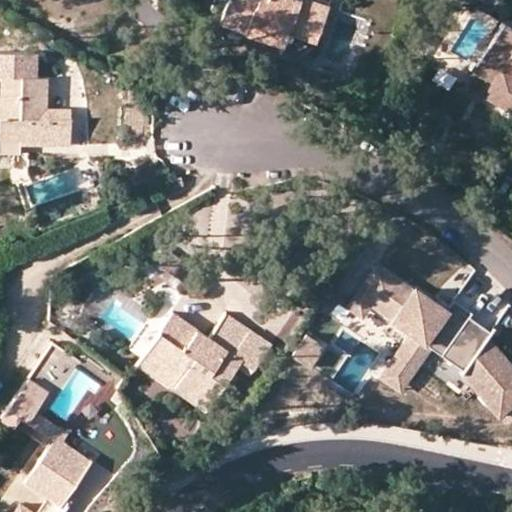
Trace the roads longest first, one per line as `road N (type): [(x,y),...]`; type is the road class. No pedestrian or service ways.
road 1 (residential): [(171,511),(242,467),(299,452),(502,473)]
road 2 (residential): [(226,133),(374,175),(511,274)]
